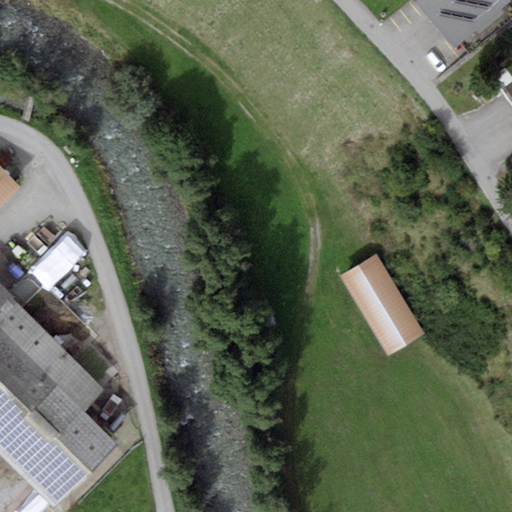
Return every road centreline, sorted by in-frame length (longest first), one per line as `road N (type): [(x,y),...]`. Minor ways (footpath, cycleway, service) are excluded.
road 1 (track): [(105,0),(178,39),(266,121),(309,186),(315,256),(294,431),(308,511)]
road 2 (unclassified): [(0,126),(49,158),(88,216),(141,382),(164,511)]
road 3 (residential): [(343,0),(420,82),(511,222)]
